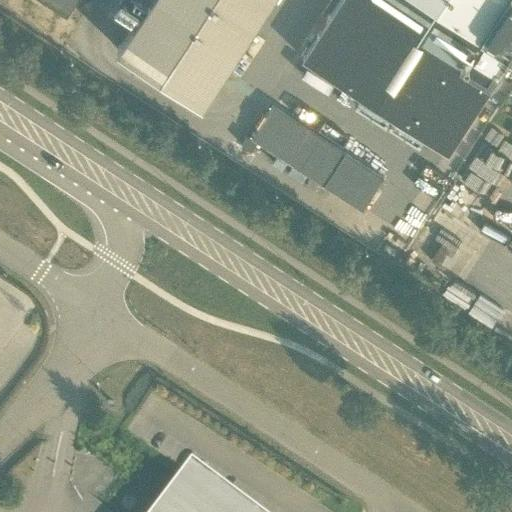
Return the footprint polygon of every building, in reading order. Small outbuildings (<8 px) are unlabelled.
[(47,0),(66,12),(73,0),(47,0)] [(134,21),(117,48),(202,104),(268,0),(115,0),(111,7),(134,21)] [(511,0),(338,0),(301,57),(446,151),(507,58),(511,61),(511,0)] [(272,104),(251,137),(362,209),(383,177),(272,104)] [(239,511),(191,476),(163,511),(239,511)]
